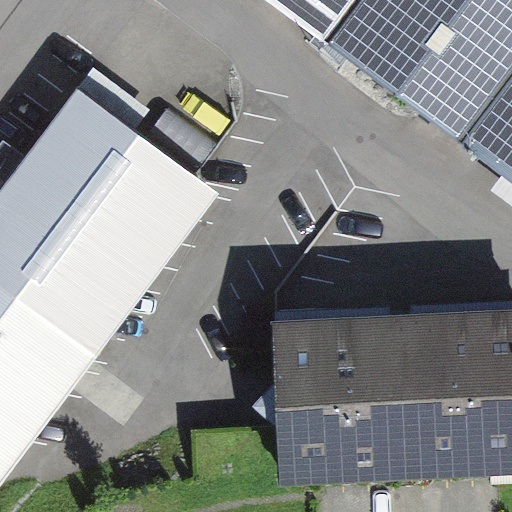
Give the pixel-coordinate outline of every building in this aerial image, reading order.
[(291,0),(325,25),(343,0),(291,0)] [(511,0),(343,0),(325,25),(511,165),(511,0)] [(0,486),(252,175),(119,68),(27,182),(0,215),(0,486)] [(0,215),(27,182),(0,159),(0,215)] [(511,289),(274,300),(277,379),(281,468),(511,457),(511,289)]
